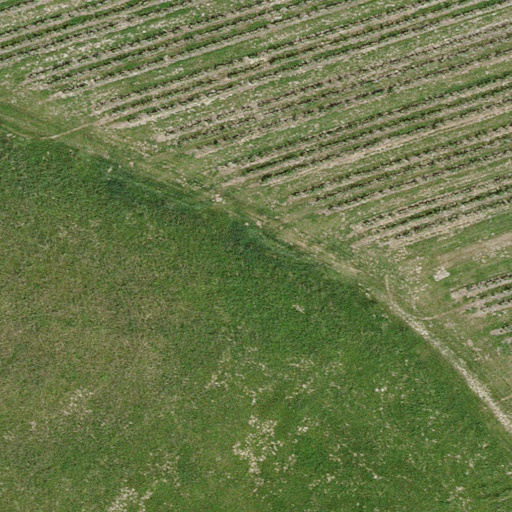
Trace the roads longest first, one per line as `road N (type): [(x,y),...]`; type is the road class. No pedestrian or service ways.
road 1 (track): [(511,414),(385,288),(330,254),(0,113)]
road 2 (track): [(511,243),(385,288)]
